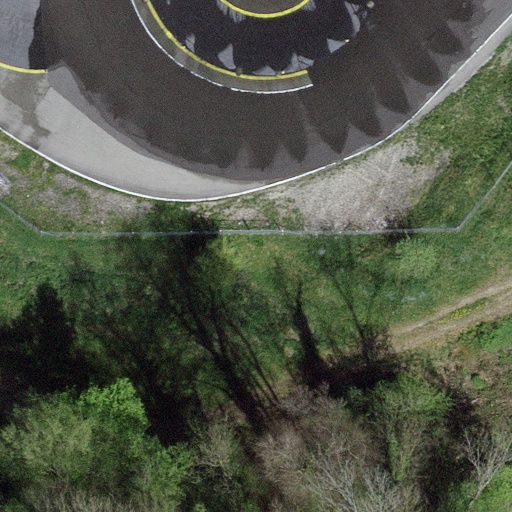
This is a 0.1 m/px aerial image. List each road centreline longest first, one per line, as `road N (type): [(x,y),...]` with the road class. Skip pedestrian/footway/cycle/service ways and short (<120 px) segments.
road 1 (track): [(0,388),(62,420),(122,432),(228,436),(297,416),(511,287)]
road 2 (unknown): [(102,28),(159,89),(208,117),(262,123),(337,104),(392,74),(422,35),(435,0)]
road 3 (unknown): [(90,0),(102,28),(49,35),(0,24)]
